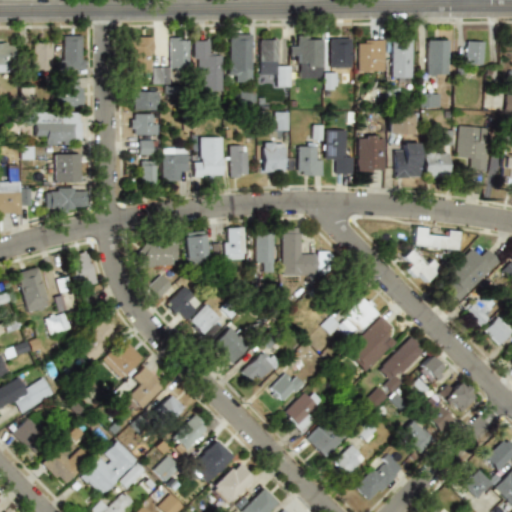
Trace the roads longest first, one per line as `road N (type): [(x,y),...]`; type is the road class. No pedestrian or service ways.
road 1 (residential): [(333,511),(125,292),(109,239),(106,11)]
road 2 (residential): [(511,222),(360,204),(226,206),(0,250)]
road 3 (tertiary): [(511,5),(0,11)]
road 4 (residential): [(511,404),(316,203)]
road 5 (residential): [(507,400),(396,511)]
